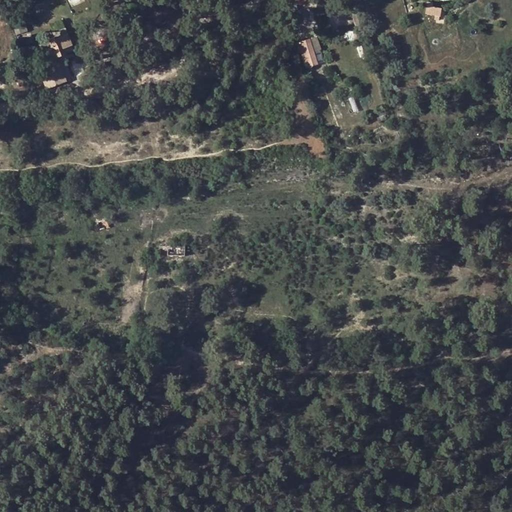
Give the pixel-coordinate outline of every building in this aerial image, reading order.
[(436,15),(441,15),(442,15),(443,8),(435,7),(435,3),(428,2),(427,13),(436,15)] [(24,45),(30,43),(33,42),(30,34),(21,38),(24,45)] [(55,64),(53,59),(56,58),(75,50),(68,34),(56,39),(55,36),(40,42),(47,61),(48,61),(50,66),(40,70),(47,88),(67,81),(59,62),(58,62),(55,64)] [(311,45),(309,40),(300,44),(307,67),(317,64),(312,49),(311,45)] [(95,74),(107,68),(105,62),(93,68),(95,74)] [(98,221),(100,229),(109,227),(107,219),(98,221)] [(168,245),(168,253),(186,254),(186,245),(168,245)]
